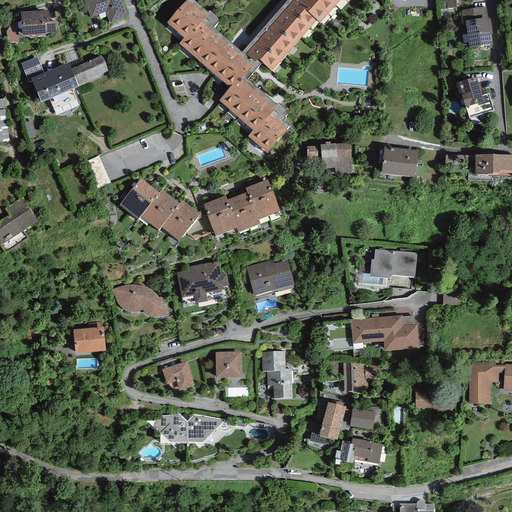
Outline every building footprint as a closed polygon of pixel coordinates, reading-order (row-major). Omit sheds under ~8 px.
[(119,0),(86,0),(83,1),(90,19),(105,13),(110,25),(127,18),(119,0)] [(187,3),(167,25),(183,40),(178,46),(230,93),(244,78),(247,81),(257,70),(241,56),(213,30),(220,22),(210,13),(208,15),(191,0),(188,4),(187,3)] [(320,26),(342,0),(290,0),(241,56),(257,70),(261,65),(271,74),(316,23),(320,26)] [(457,9),(456,1),(446,1),(446,3),(447,10),(457,9)] [(486,8),(462,12),(466,37),(467,37),(469,51),(492,48),(490,36),(493,36),(491,20),(488,20),(486,8)] [(46,34),(56,33),(56,22),(49,23),(49,13),(21,15),(21,22),(18,23),(15,24),(11,26),(8,30),(7,33),(5,36),(5,41),(6,46),(18,45),(18,37),(22,37),(22,39),(46,38),(46,34)] [(77,32),(70,35),(73,42),(79,39),(77,32)] [(75,47),(63,53),(66,61),(79,55),(75,47)] [(27,73),(42,69),(40,58),(24,62),(27,73)] [(101,58),(71,71),(78,87),(101,78),(100,76),(107,73),(101,58)] [(71,71),(68,65),(31,81),(41,105),(79,89),(78,87),(71,71)] [(230,93),(219,103),(253,133),(248,139),(267,155),(287,133),(285,131),(288,128),(283,123),(285,120),(284,119),(286,116),(287,113),(279,106),(277,108),(247,81),(244,78),(230,93)] [(476,80),(456,86),(461,101),(462,101),(469,122),(494,114),(488,96),(482,98),(476,80)] [(0,142),(8,141),(3,101),(0,100),(0,142)] [(35,138),(32,122),(24,124),(27,139),(35,138)] [(352,174),(350,145),(307,149),(308,160),(323,159),(324,170),(336,169),(336,175),(352,174)] [(418,153),(384,149),(381,176),(415,180),(418,153)] [(475,156),(465,156),(466,165),(475,165),(475,158),(475,156)] [(110,183),(99,157),(86,162),(98,189),(110,183)] [(511,157),(475,158),(475,165),(475,178),(511,178),(511,157)] [(267,179),(245,188),(247,192),(250,200),(251,200),(259,220),(280,212),(267,179)] [(159,196),(158,195),(141,181),(119,207),(138,222),(141,219),(159,196)] [(159,196),(141,219),(158,233),(162,230),(179,206),(161,192),(158,195),(159,196)] [(247,192),(227,200),(238,228),(236,228),(238,232),(260,224),(259,220),(251,200),(250,200),(247,192)] [(226,195),(203,204),(216,236),(236,228),(238,228),(227,200),(226,195)] [(0,222),(0,243),(1,246),(38,224),(22,199),(4,210),(9,217),(0,222)] [(179,206),(162,230),(179,244),(200,218),(181,202),(179,206)] [(414,280),(417,256),(376,251),(375,263),(360,261),(357,286),(410,291),(411,279),(414,280)] [(272,262),(246,268),(254,297),(294,287),(287,263),(273,267),(272,262)] [(189,273),(177,275),(182,300),(194,298),(196,306),(207,304),(206,296),(223,292),(222,289),(228,288),(226,277),(220,278),(217,264),(188,269),(189,273)] [(161,319),(167,318),(166,315),(165,312),(165,309),(163,305),(160,302),(158,298),(156,295),(153,293),(149,290),(146,288),(142,286),(138,286),(133,285),(128,286),(123,286),(117,288),(114,289),(112,290),(115,296),(116,301),(118,306),(121,309),(124,311),(127,312),(131,313),(134,314),(138,313),(140,313),(142,312),(144,314),(146,317),(149,318),(151,319),(153,319),(155,320),(158,319),(161,319)] [(461,293),(443,292),(443,306),(461,306),(461,293)] [(427,335),(427,324),(417,325),(417,326),(415,327),(414,317),(402,318),(402,317),(350,321),(352,346),(384,344),(384,353),(419,351),(419,347),(423,347),(423,335),(427,335)] [(104,330),(73,332),(75,356),(105,353),(104,330)] [(284,353),(261,354),(262,374),(267,374),(267,388),(273,388),(274,400),(291,399),(290,371),(284,371),(284,353)] [(241,354),(215,354),(216,381),(242,380),(241,354)] [(176,366),(174,358),(157,364),(160,373),(162,372),(166,386),(168,388),(171,390),(174,391),(177,392),(179,391),(180,393),(194,389),(186,363),(176,366)] [(364,363),(343,364),(344,394),(366,393),(365,381),(365,369),(364,363)] [(491,384),(498,384),(498,374),(505,374),(505,367),(496,367),(496,363),(471,363),(471,366),(469,366),(469,405),(491,405),(491,384)] [(365,369),(365,381),(381,382),(380,369),(365,369)] [(416,387),(416,409),(434,409),(434,393),(427,393),(427,387),(416,387)] [(345,410),(328,405),(322,425),(311,422),(308,431),(313,432),(311,440),(325,444),(326,441),(336,444),(345,410)] [(378,418),(379,408),(355,407),(353,412),(350,428),(372,432),(373,429),(375,429),(377,418),(378,418)] [(187,423),(187,446),(194,446),(199,451),(205,446),(224,422),(195,415),(187,423)] [(187,446),(187,423),(179,416),(146,421),(160,434),(161,446),(170,446),(175,452),(180,446),(187,446)] [(379,465),(383,445),(352,441),(351,444),(342,443),(340,454),(336,453),(335,463),(353,467),(354,461),(379,465)] [(433,511),(434,508),(425,507),(425,505),(424,504),(423,503),(421,502),(419,503),(418,504),(416,505),(402,505),(399,506),(399,511),(433,511)]
